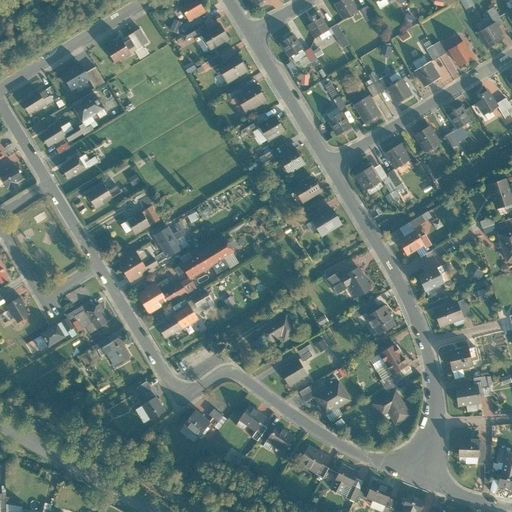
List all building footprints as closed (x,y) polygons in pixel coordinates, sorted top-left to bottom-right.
[(198,0),(187,0),(179,4),(188,20),(199,14),(205,11),(198,0)] [(267,0),(248,0),(254,9),(267,0)] [(358,13),(351,0),(342,0),(336,4),(345,20),(358,13)] [(502,21),(492,6),(486,10),(496,26),(502,21)] [(374,17),(367,7),(360,11),(366,21),(374,17)] [(180,33),(202,20),(199,14),(188,20),(179,25),(178,29),(180,33)] [(330,31),(319,14),(305,23),(315,40),(330,31)] [(178,29),(179,25),(180,20),(174,18),(170,28),(177,30),(178,29)] [(202,20),(180,33),(185,40),(207,26),(203,19),(202,20)] [(201,31),(211,49),(230,38),(220,21),(201,31)] [(503,39),(492,21),(477,30),(488,48),(503,39)] [(349,45),(338,25),(332,29),(343,49),(349,45)] [(139,27),(133,31),(141,44),(147,40),(139,27)] [(398,38),(400,42),(408,38),(405,34),(398,38)] [(303,51),(294,36),(281,44),(291,59),(303,51)] [(121,37),(105,47),(114,61),(130,52),(128,48),(134,44),(129,37),(123,40),(121,37)] [(474,57),(463,39),(448,48),(459,66),(474,57)] [(438,40),(431,44),(439,56),(445,52),(438,40)] [(439,56),(431,44),(425,47),(432,59),(439,56)] [(317,60),(310,50),(304,54),(311,64),(317,60)] [(216,65),(227,83),(247,70),(237,52),(216,65)] [(218,54),(207,60),(210,66),(221,60),(218,54)] [(413,62),(416,67),(426,61),(423,56),(413,62)] [(440,77),(429,60),(415,69),(426,86),(440,77)] [(192,61),(184,66),(188,72),(195,67),(192,61)] [(81,65),(62,75),(72,91),(90,80),(86,73),(81,65)] [(96,67),(86,73),(90,80),(95,88),(105,82),(96,67)] [(366,75),(369,80),(377,92),(386,87),(392,83),(386,73),(378,79),(373,71),(366,75)] [(411,94),(402,77),(392,83),(386,87),(397,103),(411,94)] [(377,92),(369,80),(364,83),(372,96),(377,92)] [(235,95),(245,89),(241,82),(225,91),(230,101),(237,97),(235,95)] [(237,97),(246,112),(267,100),(257,82),(245,89),(235,95),(237,97)] [(499,105),(488,88),(472,98),(483,115),(499,105)] [(39,90),(21,101),(30,115),(47,104),(47,103),(53,99),(49,93),(43,97),(39,90)] [(94,91),(71,105),(81,120),(104,107),(94,91)] [(380,112),(368,93),(352,104),(364,123),(380,112)] [(344,105),(338,95),(332,98),(338,109),(344,105)] [(507,100),(499,105),(505,116),(509,114),(506,109),(510,106),(507,100)] [(470,121),(460,104),(446,113),(456,129),(470,121)] [(350,127),(340,111),(326,119),(335,135),(350,127)] [(258,123),(268,141),(285,131),(274,113),(258,123)] [(252,119),(236,128),(240,134),(256,125),(252,119)] [(58,123),(41,134),(49,146),(66,136),(65,133),(58,123)] [(83,123),(65,133),(66,136),(70,141),(93,128),(90,124),(86,127),(83,123)] [(439,141),(428,123),(412,133),(423,151),(439,141)] [(457,143),(450,131),(445,135),(452,146),(457,143)] [(66,142),(57,148),(59,152),(69,147),(66,142)] [(409,159),(399,142),(383,152),(393,169),(409,159)] [(256,153),(259,157),(274,148),(271,144),(256,153)] [(278,156),(288,173),(305,163),(295,146),(278,156)] [(274,148),(259,157),(262,163),(277,154),(274,148)] [(77,155),(60,165),(69,179),(86,169),(77,155)] [(94,155),(85,161),(88,166),(98,161),(94,155)] [(437,177),(429,162),(424,165),(432,179),(437,177)] [(16,164),(0,173),(12,192),(21,186),(19,182),(25,178),(16,164)] [(381,180),(371,164),(353,174),(363,190),(381,180)] [(392,172),(386,176),(393,187),(399,184),(392,172)] [(135,173),(128,178),(133,185),(140,180),(135,173)] [(294,187),(304,202),(322,191),(312,175),(294,187)] [(386,176),(381,180),(388,191),(393,187),(386,176)] [(511,202),(511,200),(504,177),(486,183),(495,208),(511,202)] [(102,181),(85,193),(95,208),(121,191),(116,184),(107,190),(102,181)] [(399,184),(393,187),(402,201),(408,197),(399,184)] [(149,193),(138,200),(142,207),(153,200),(149,193)] [(125,219),(135,234),(159,219),(150,204),(125,219)] [(312,218),(322,236),(342,225),(332,207),(312,218)] [(427,211),(409,222),(412,228),(430,217),(427,211)] [(310,212),(298,219),(301,224),(313,217),(310,212)] [(492,217),(480,221),(484,233),(496,229),(492,217)] [(439,218),(432,222),(436,229),(443,225),(439,218)] [(184,227),(181,220),(176,223),(179,229),(184,227)] [(509,227),(506,220),(495,224),(498,231),(509,227)] [(247,234),(240,224),(232,229),(239,239),(247,234)] [(167,225),(152,234),(167,258),(182,248),(167,225)] [(511,259),(511,226),(496,233),(506,262),(511,259)] [(397,239),(406,255),(423,245),(414,229),(397,239)] [(185,272),(189,279),(232,253),(223,238),(174,268),(178,276),(185,272)] [(135,250),(116,262),(129,282),(148,270),(135,250)] [(0,283),(9,278),(0,264),(0,283)] [(371,287),(358,266),(341,277),(338,271),(327,278),(336,293),(350,286),(356,296),(371,287)] [(417,276),(425,292),(442,283),(438,274),(435,267),(417,276)] [(444,271),(438,274),(442,283),(445,287),(451,284),(444,271)] [(196,291),(189,279),(173,288),(166,278),(156,284),(154,280),(143,286),(145,289),(137,294),(149,314),(186,292),(188,296),(196,291)] [(270,292),(270,284),(252,284),(252,292),(270,292)] [(66,295),(71,304),(89,294),(85,286),(82,288),(81,286),(66,295)] [(485,300),(481,289),(476,290),(480,301),(485,300)] [(206,290),(192,299),(197,307),(211,298),(206,290)] [(31,314),(21,296),(6,304),(16,322),(31,314)] [(396,324),(384,304),(379,307),(373,298),(362,305),(367,314),(366,315),(379,334),(396,324)] [(463,298),(455,301),(462,318),(470,315),(463,298)] [(91,299),(81,305),(84,311),(94,305),(91,299)] [(433,310),(440,327),(462,318),(455,301),(433,310)] [(108,321),(98,304),(84,312),(94,329),(108,321)] [(81,305),(66,314),(70,319),(84,311),(81,305)] [(189,305),(173,314),(156,324),(165,338),(182,328),(197,319),(189,305)] [(286,312),(256,331),(265,346),(281,337),(283,341),(299,331),(286,312)] [(324,314),(316,319),(320,326),(328,322),(324,314)] [(73,327),(67,317),(61,321),(68,331),(73,327)] [(82,329),(76,320),(72,323),(78,331),(82,329)] [(57,323),(39,333),(47,347),(65,337),(57,323)] [(131,358),(119,336),(110,341),(101,345),(113,367),(131,358)] [(101,345),(110,341),(108,337),(94,344),(96,348),(101,345)] [(328,347),(323,339),(315,344),(320,351),(328,347)] [(408,364),(395,343),(379,353),(392,374),(408,364)] [(307,346),(297,352),(303,361),(312,355),(307,346)] [(446,351),(451,371),(471,366),(470,361),(467,348),(467,346),(446,351)] [(473,346),(467,348),(470,361),(477,359),(473,346)] [(297,358),(279,370),(290,386),(308,374),(297,358)] [(508,374),(498,378),(501,385),(511,382),(508,374)] [(311,390),(302,396),(305,402),(313,397),(325,416),(351,400),(339,380),(338,380),(335,376),(325,382),(328,386),(314,395),(311,390)] [(485,376),(472,378),(473,382),(480,381),(481,387),(486,386),(485,376)] [(476,385),(454,388),(457,406),(478,402),(476,385)] [(395,390),(373,403),(381,417),(388,413),(395,425),(411,416),(395,390)] [(164,412),(156,396),(141,404),(149,420),(164,412)] [(265,416),(249,405),(238,420),(255,431),(260,423),(265,416)] [(223,416),(213,408),(209,414),(218,422),(223,416)] [(210,422),(195,410),(182,424),(198,437),(210,422)] [(341,418),(334,424),(338,428),(345,423),(341,418)] [(267,427),(260,423),(255,431),(252,436),(258,441),(267,427)] [(294,436),(277,424),(273,431),(266,441),(282,453),(294,436)] [(273,431),(267,427),(258,441),(264,445),(266,441),(273,431)] [(478,437),(459,436),(458,456),(477,457),(478,441),(478,437)] [(327,455),(308,444),(298,463),(323,478),(328,468),(322,464),(327,455)] [(502,464),(505,453),(505,449),(498,447),(495,462),(502,464)] [(511,454),(505,453),(502,464),(498,487),(511,489),(511,454)] [(358,472),(343,464),(331,489),(341,494),(345,486),(350,488),(356,478),(358,472)] [(363,481),(356,478),(350,488),(345,499),(354,502),(363,481)] [(393,487),(373,479),(366,498),(386,506),(389,497),(393,487)] [(408,493),(401,511),(419,511),(425,499),(408,493)] [(390,511),(395,500),(389,497),(386,506),(382,511),(390,511)] [(44,502),(43,509),(50,510),(51,504),(44,502)]
